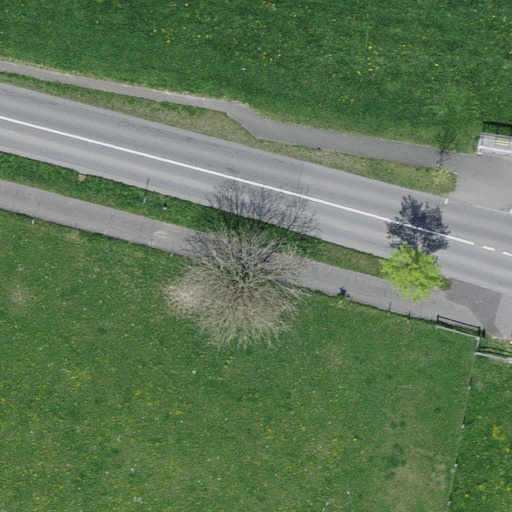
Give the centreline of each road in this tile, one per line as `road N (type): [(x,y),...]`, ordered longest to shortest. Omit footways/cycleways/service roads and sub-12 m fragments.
road 1 (primary): [(0,116),(511,250)]
road 2 (track): [(0,192),(511,322)]
